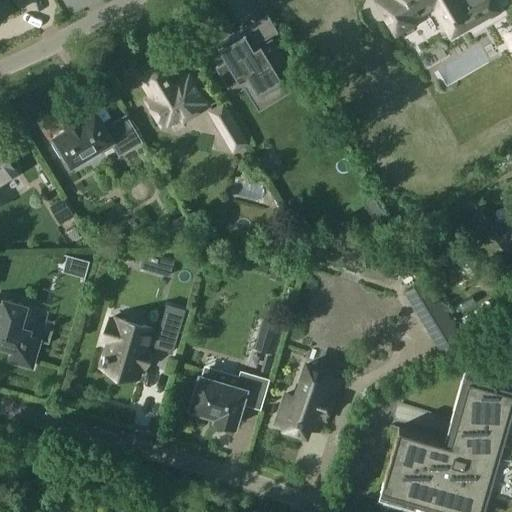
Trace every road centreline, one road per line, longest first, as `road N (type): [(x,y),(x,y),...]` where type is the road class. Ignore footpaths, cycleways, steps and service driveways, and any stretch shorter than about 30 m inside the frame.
road 1 (residential): [(0,409),(262,486),(314,511)]
road 2 (residential): [(0,68),(131,0)]
